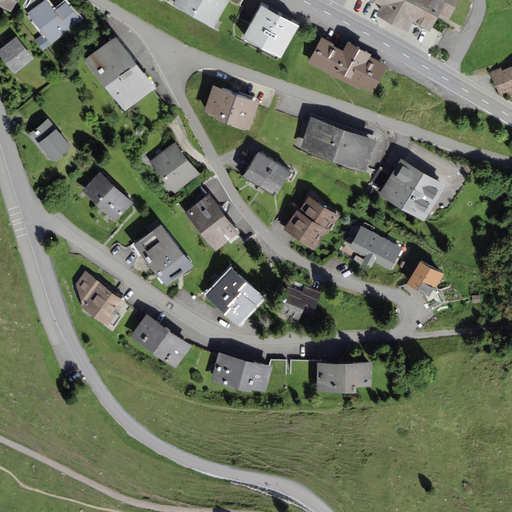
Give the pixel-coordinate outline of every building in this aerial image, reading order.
[(15,0),(0,0),(0,2),(10,8),(15,0)] [(49,0),(41,0),(26,13),(43,33),(35,40),(44,50),(82,19),(67,0),(63,0),(55,7),(49,0)] [(174,0),(173,3),(212,26),(227,0),(174,0)] [(413,19),(429,28),(436,15),(447,21),(458,0),(376,0),(381,2),(376,12),(408,28),(413,19)] [(263,2),(242,35),(278,59),(300,26),(263,2)] [(327,30),(312,59),(375,93),(390,64),(327,30)] [(116,31),(84,57),(125,108),(157,82),(116,31)] [(17,34),(0,47),(0,52),(15,71),(35,56),(17,34)] [(511,91),(511,69),(508,71),(507,67),(494,73),(504,95),(511,91)] [(213,81),(203,109),(249,125),(259,97),(213,81)] [(311,113),(300,145),(366,168),(377,136),(311,113)] [(72,144),(48,117),(31,132),(54,159),(72,144)] [(181,146),(153,165),(171,191),(199,171),(181,146)] [(290,168),(258,148),(244,172),(276,192),(290,168)] [(407,155),(383,192),(428,221),(451,183),(407,155)] [(134,199),(100,169),(82,189),(117,219),(134,199)] [(315,192),(291,226),(320,246),(344,211),(315,192)] [(239,228),(216,194),(191,210),(214,244),(239,228)] [(403,246),(361,224),(349,247),(365,255),(361,264),(370,268),(374,260),(390,269),(403,246)] [(198,263),(171,226),(144,244),(171,282),(198,263)] [(444,270),(421,257),(407,282),(428,293),(433,285),(436,286),(444,270)] [(126,298),(88,269),(69,292),(107,322),(126,298)] [(242,270),(213,298),(237,322),(265,295),(242,270)] [(322,289),(288,279),(278,314),(299,321),(301,312),(314,316),(322,289)] [(148,318),(134,338),(172,366),(187,346),(148,318)] [(221,353),(214,378),(265,393),(272,368),(221,353)] [(378,363),(321,363),(321,389),(365,390),(365,384),(378,384),(378,363)]
